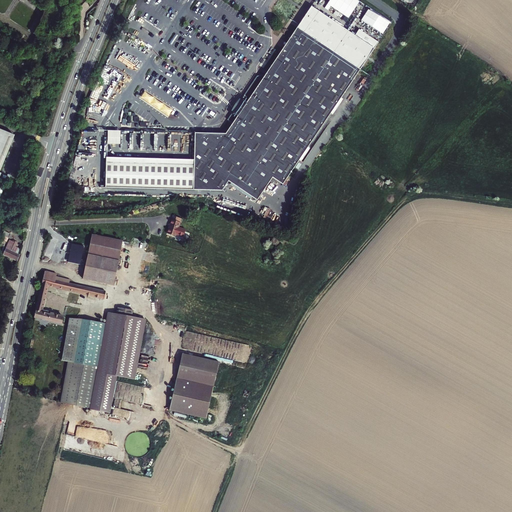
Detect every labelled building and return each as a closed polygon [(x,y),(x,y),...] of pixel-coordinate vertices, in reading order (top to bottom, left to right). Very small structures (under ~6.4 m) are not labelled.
[(391,23),(356,0),(352,0),(347,8),(384,33),(391,23)] [(303,19),(264,76),(262,74),(256,75),(252,81),(240,99),(239,99),(234,104),(232,108),(229,113),(230,114),(226,120),(231,124),(224,134),(221,134),(206,134),(206,132),(195,132),(195,133),(194,133),(193,159),(104,157),(103,187),(222,191),(228,181),(256,200),(272,178),(282,184),(375,48),(312,5),(303,19)] [(206,107),(200,116),(203,117),(209,108),(206,107)] [(0,170),(14,135),(0,129),(0,170)] [(120,145),(120,132),(108,132),(108,145),(120,145)] [(182,218),(173,215),(172,219),(171,219),(167,232),(176,236),(182,218)] [(114,281),(122,240),(91,233),(84,275),(114,281)] [(12,243),(9,242),(3,255),(17,261),(19,254),(16,252),(18,247),(15,246),(17,242),(13,240),(12,243)] [(44,271),(38,295),(44,296),(47,285),(102,297),(104,289),(80,284),(70,282),(64,281),(65,277),(56,275),(56,272),(44,271)] [(42,307),(44,296),(38,295),(32,318),(34,318),(61,324),(63,315),(54,313),(54,312),(50,311),(50,309),(42,307)] [(104,321),(81,317),(69,316),(61,359),(67,360),(60,401),(91,408),(109,411),(116,374),(132,377),(143,317),(130,314),(131,308),(116,305),(115,311),(106,310),(104,321)] [(182,355),(177,378),(214,386),(218,363),(182,355)] [(177,378),(169,411),(206,420),(214,386),(177,378)] [(140,432),(139,432),(138,431),(137,431),(136,432),(135,432),(134,432),(133,432),(132,433),(131,434),(130,434),(129,435),(128,436),(127,437),(127,438),(126,439),(126,440),(125,441),(125,442),(125,443),(125,444),(125,445),(125,446),(125,447),(125,448),(126,449),(126,450),(127,451),(127,452),(128,453),(129,454),(130,455),(131,455),(131,456),(132,456),(133,457),(134,457),(135,457),(136,457),(137,458),(138,458),(139,457),(140,457),(141,457),(142,457),(143,457),(144,456),(145,455),(146,455),(147,454),(148,453),(148,452),(149,452),(149,451),(150,450),(150,449),(150,448),(151,447),(151,446),(151,445),(151,444),(151,443),(151,442),(150,441),(150,440),(150,439),(150,438),(149,438),(149,437),(148,436),(147,435),(146,434),(145,434),(145,433),(144,433),(143,432),(142,432),(141,432),(140,432)]
